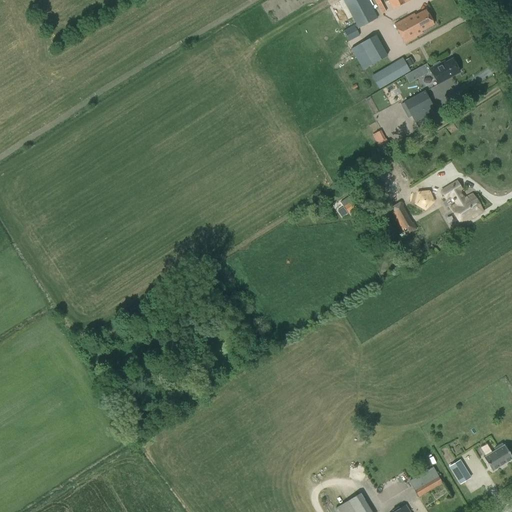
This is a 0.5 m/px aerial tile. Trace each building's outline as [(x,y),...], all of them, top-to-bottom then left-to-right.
[(377,18),(366,0),(342,0),(356,25),(342,31),(348,42),(359,36),(355,29),(358,28),(358,29),(377,18)] [(387,0),(392,10),(405,3),(411,0),(387,0)] [(433,25),(425,11),(415,17),(414,15),(394,25),(404,43),(422,34),(421,32),(433,25)] [(350,50),(362,71),(387,57),(375,36),(350,50)] [(371,77),(378,89),(409,72),(402,59),(371,77)] [(437,84),(459,72),(452,60),(441,66),(440,64),(429,70),(437,84)] [(407,83),(427,73),(423,65),(404,76),(407,83)] [(404,103),(412,117),(431,106),(424,92),(404,103)] [(381,131),(372,135),(377,144),(385,139),(381,131)] [(462,190),(456,181),(440,192),(461,225),(482,212),(472,196),(464,201),(459,193),(462,190)] [(417,193),(410,192),(408,202),(415,203),(415,204),(424,209),(433,202),(428,191),(417,193)] [(359,206),(357,201),(354,195),(340,203),(343,207),(337,211),(342,218),(347,214),(348,215),(352,220),(359,215),(356,209),(357,209),(355,207),(359,206)] [(402,206),(401,204),(390,210),(402,231),(406,229),(409,234),(415,230),(412,225),(408,227),(398,209),(402,206)] [(314,212),(311,207),(292,218),(295,225),(314,212)] [(511,458),(504,444),(503,445),(502,442),(493,447),(495,450),(483,457),(492,472),(511,458)] [(460,484),(470,477),(459,460),(449,466),(460,484)] [(433,468),(408,482),(418,498),(442,484),(433,468)] [(370,511),(358,492),(334,507),(336,511),(370,511)]
